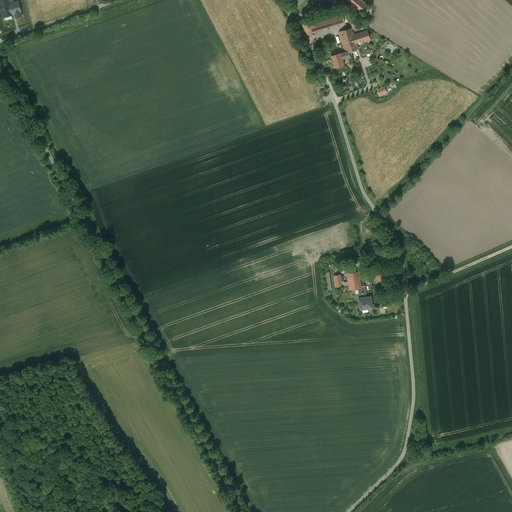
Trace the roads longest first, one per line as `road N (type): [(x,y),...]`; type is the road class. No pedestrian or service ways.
road 1 (unclassified): [(347,511),(406,443),(413,385),(401,248),(364,197),(335,101),(279,0)]
road 2 (unclassified): [(0,64),(241,511)]
road 3 (unclassified): [(0,40),(115,0)]
